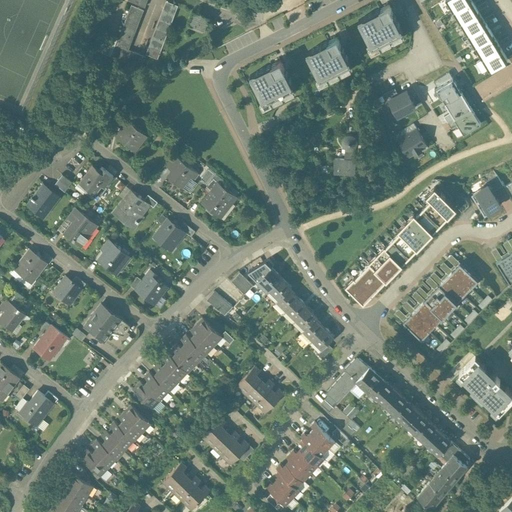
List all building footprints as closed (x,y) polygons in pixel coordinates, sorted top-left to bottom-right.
[(470,0),(447,0),(454,10),(470,0)] [(479,12),(472,0),(470,0),(454,10),(461,23),(479,12)] [(166,1),(146,54),(157,58),(178,5),(166,1)] [(389,3),(358,19),(372,46),(385,40),(403,31),(389,3)] [(131,6),(111,57),(141,69),(145,57),(128,50),(143,10),(131,6)] [(208,17),(193,12),(193,11),(188,24),(189,24),(189,23),(204,29),(204,30),(207,23),(208,23),(209,20),(208,20),(209,17),(208,17)] [(487,25),(479,12),(461,23),(469,35),(487,25)] [(494,37),(487,25),(469,35),(476,48),(494,37)] [(337,35),(307,51),(321,78),(351,63),(337,35)] [(502,50),(494,37),(476,48),(484,61),(502,50)] [(510,62),(502,50),(484,61),(491,73),(510,62)] [(281,59),(250,74),(264,102),(295,86),(281,59)] [(445,101),(462,91),(449,70),(434,79),(438,85),(435,87),(441,97),(442,96),(445,101)] [(420,106),(410,88),(392,98),(403,116),(420,106)] [(444,115),(448,121),(472,107),(462,91),(445,101),(451,111),(444,115)] [(472,107),(448,121),(451,127),(459,122),(465,131),(481,121),(472,107)] [(134,109),(121,117),(115,125),(115,126),(118,123),(124,128),(129,122),(130,122),(138,112),(134,109)] [(130,122),(129,122),(124,128),(117,138),(134,150),(131,148),(143,133),(146,135),(146,134),(130,122)] [(422,126),(401,139),(411,154),(431,142),(422,126)] [(344,142),(347,144),(353,145),(357,143),(358,140),(359,136),(358,132),(355,129),(350,128),(346,129),(343,133),(342,138),(344,142)] [(337,153),(336,166),(355,167),(356,155),(352,154),(353,145),(347,144),(346,154),(337,153)] [(173,154),(165,165),(166,164),(171,167),(178,157),(173,154)] [(198,172),(178,157),(171,167),(174,169),(168,177),(184,190),(185,189),(182,187),(195,171),(197,173),(198,172)] [(99,170),(92,165),(78,183),(94,195),(101,186),(103,188),(112,176),(101,168),(99,170)] [(503,185),(494,170),(483,176),(487,182),(471,192),(485,215),(502,205),(493,190),(503,185)] [(71,182),(62,175),(58,180),(68,187),(71,182)] [(213,178),(206,187),(211,190),(218,182),(213,178)] [(68,187),(58,180),(54,185),(64,192),(68,187)] [(237,196),(218,182),(211,190),(201,203),(220,217),(237,196)] [(59,196),(42,183),(32,197),(31,196),(30,198),(31,198),(26,205),(38,214),(42,217),(57,199),(59,196)] [(450,215),(458,207),(436,184),(428,192),(433,197),(450,215)] [(144,200),(131,190),(118,207),(134,220),(134,219),(147,203),(147,202),(144,200)] [(157,203),(147,195),(144,200),(147,202),(147,203),(153,208),(157,203)] [(443,222),(450,215),(433,197),(425,205),(443,222)] [(435,230),(443,222),(425,205),(418,213),(435,230)] [(134,220),(118,207),(112,214),(133,230),(139,222),(140,221),(137,219),(136,221),(134,219),(134,220)] [(75,208),(67,218),(72,221),(79,211),(75,208)] [(98,226),(79,211),(72,221),(63,233),(62,233),(82,248),(98,226)] [(427,238),(435,230),(418,213),(415,211),(407,218),(427,238)] [(179,227),(167,218),(167,219),(153,237),(153,236),(152,237),(170,251),(170,250),(178,239),(179,240),(184,232),(185,232),(179,227)] [(419,246),(427,238),(407,218),(399,226),(402,229),(419,246)] [(195,232),(183,223),(179,227),(185,232),(184,232),(190,237),(195,232)] [(411,254),(419,246),(402,229),(394,237),(411,254)] [(403,262),(411,254),(394,237),(386,245),(403,262)] [(108,239),(100,250),(105,253),(113,243),(108,239)] [(128,254),(113,243),(105,253),(99,261),(114,273),(128,254)] [(395,270),(403,262),(386,245),(377,253),(395,270)] [(40,256),(29,248),(23,255),(25,257),(14,270),(31,283),(46,262),(47,261),(40,256)] [(53,259),(43,251),(40,256),(47,261),(46,262),(49,264),(53,259)] [(386,279),(395,270),(377,253),(369,262),(386,279)] [(511,264),(507,256),(499,261),(511,281),(511,280),(511,264)] [(378,286),(386,279),(369,262),(367,260),(360,268),(378,286)] [(477,280),(460,263),(439,285),(457,301),(477,280)] [(282,276),(271,266),(256,282),(257,282),(259,279),(269,289),(267,292),(269,289),(282,276)] [(371,294),(378,286),(360,268),(352,275),(371,294)] [(142,281),(135,289),(154,303),(167,286),(160,280),(160,281),(156,278),(158,275),(150,270),(142,281)] [(240,272),(231,280),(236,285),(244,276),(240,272)] [(363,302),(371,294),(352,275),(345,283),(363,302)] [(72,281),(65,276),(53,292),(69,304),(81,288),(72,281)] [(85,283),(75,276),(72,281),(81,288),(85,283)] [(244,276),(236,285),(240,289),(249,280),(244,276)] [(282,276),(269,289),(279,298),(289,287),(290,288),(292,285),(282,276)] [(137,277),(130,286),(135,289),(142,281),(137,277)] [(249,280),(240,289),(245,293),(253,285),(249,280)] [(442,317),(457,301),(439,285),(425,300),(442,317)] [(289,287),(279,298),(277,300),(286,309),(299,296),(290,288),(289,287)] [(214,290),(206,300),(211,303),(219,294),(214,290)] [(219,294),(211,303),(216,307),(223,298),(219,294)] [(299,296),(286,309),(296,319),(308,305),(299,296)] [(5,298),(0,304),(0,308),(3,311),(10,302),(5,298)] [(223,298),(216,307),(220,311),(228,301),(223,298)] [(421,338),(442,317),(425,300),(404,321),(421,338)] [(228,301),(220,311),(225,314),(232,305),(228,301)] [(24,313),(10,302),(3,311),(0,314),(0,321),(11,330),(24,313)] [(101,303),(83,326),(103,340),(113,327),(122,335),(129,325),(120,318),(101,303)] [(318,315),(308,305),(296,319),(305,327),(305,328),(315,317),(316,317),(318,315)] [(221,334),(203,317),(195,324),(216,344),(223,336),(221,334)] [(315,317),(305,328),(305,327),(303,330),(312,339),(325,326),(316,317),(315,317)] [(50,325),(45,321),(38,330),(44,334),(50,325)] [(216,344),(195,324),(190,330),(194,333),(190,337),(206,353),(207,353),(216,344)] [(44,334),(33,347),(49,359),(48,358),(64,336),(66,337),(50,325),(44,334)] [(325,326),(312,339),(322,348),(329,340),(334,335),(325,326)] [(86,335),(76,328),(71,333),(82,341),(86,335)] [(234,338),(226,329),(221,334),(223,336),(230,342),(234,338)] [(206,353),(190,337),(186,333),(181,339),(185,342),(181,346),(197,362),(206,353)] [(322,348),(318,352),(323,357),(335,345),(329,340),(322,348)] [(197,362),(181,346),(177,343),(172,348),(176,352),(172,356),(188,371),(188,372),(197,362)] [(188,371),(172,356),(168,352),(163,357),(166,361),(162,365),(179,381),(188,371)] [(511,391),(475,355),(457,373),(496,410),(511,394),(511,391)] [(355,358),(345,369),(346,370),(326,392),(329,394),(338,402),(358,380),(357,380),(370,366),(359,357),(357,360),(355,358)] [(179,381),(162,365),(159,361),(154,367),(157,370),(154,374),(153,375),(169,390),(170,390),(179,381)] [(9,369),(1,362),(0,363),(0,396),(1,398),(17,376),(18,375),(9,369)] [(23,372),(13,364),(9,369),(18,375),(17,376),(19,378),(23,372)] [(255,365),(236,385),(246,395),(261,378),(257,374),(260,370),(255,365)] [(438,376),(441,368),(430,365),(428,373),(438,376)] [(384,379),(370,366),(357,380),(358,380),(372,393),(372,392),(384,379)] [(169,390),(153,375),(154,374),(149,370),(144,376),(148,379),(144,383),(144,384),(161,399),(169,390)] [(261,378),(246,395),(255,403),(271,387),(275,383),(269,378),(266,382),(261,378)] [(396,389),(384,378),(384,379),(372,392),(384,402),(396,389)] [(161,399),(144,384),(144,383),(140,380),(133,388),(153,407),(161,399)] [(23,383),(15,394),(21,398),(22,397),(29,387),(23,383)] [(271,387),(255,403),(265,413),(284,392),(279,387),(275,391),(271,387)] [(407,399),(396,389),(384,402),(395,413),(407,399)] [(44,395),(37,390),(28,402),(27,400),(27,401),(19,410),(19,411),(36,425),(53,403),(51,402),(52,401),(44,395)] [(57,398),(47,390),(44,395),(52,401),(51,402),(53,403),(57,398)] [(338,402),(329,394),(321,403),(330,410),(338,402)] [(21,398),(14,407),(19,410),(27,401),(22,397),(21,398)] [(418,410),(407,399),(395,413),(405,423),(418,410)] [(359,410),(351,402),(343,411),(351,418),(359,410)] [(151,422),(131,403),(124,411),(144,430),(151,422)] [(429,420),(418,410),(405,423),(416,433),(429,420)] [(144,430),(124,411),(119,416),(123,419),(119,423),(119,424),(135,439),(134,439),(135,440),(144,430)] [(220,418),(201,438),(211,447),(226,431),(222,426),(226,423),(220,418)] [(360,427),(351,418),(343,427),(352,435),(360,427)] [(135,439),(119,424),(119,423),(114,419),(109,425),(113,428),(109,432),(109,433),(126,448),(134,439),(135,439)] [(440,430),(429,420),(416,433),(427,443),(440,430)] [(335,440),(314,421),(311,425),(318,431),(312,439),(304,432),(300,436),(303,439),(304,438),(321,455),(321,454),(335,440)] [(348,437),(337,427),(333,432),(343,442),(348,437)] [(126,448),(109,433),(109,432),(106,429),(100,434),(104,438),(100,442),(116,457),(116,458),(126,448)] [(440,430),(427,443),(439,454),(441,451),(451,440),(440,430)] [(226,431),(211,447),(220,456),(236,440),(240,436),(234,431),(231,435),(226,431)] [(116,457),(100,442),(96,438),(91,443),(95,447),(91,451),(107,467),(116,458),(116,457)] [(321,455),(304,438),(303,439),(300,442),(307,449),(301,456),(293,449),(290,453),(310,472),(324,457),(321,454),(321,455)] [(236,440),(220,456),(230,465),(249,445),(244,440),(240,444),(236,440)] [(451,440),(441,451),(449,458),(441,467),(455,479),(468,463),(469,457),(451,440)] [(107,467),(91,451),(87,447),(80,456),(100,475),(107,467)] [(310,472),(290,453),(286,456),(294,463),(287,471),(280,464),(276,468),(279,470),(297,487),(297,486),(310,472)] [(181,463),(162,483),(172,493),(187,476),(183,472),(186,468),(181,463)] [(455,479),(441,467),(430,481),(444,492),(455,479)] [(93,485),(70,470),(64,479),(87,494),(93,485)] [(297,487),(279,470),(276,474),(283,481),(276,488),(269,481),(265,485),(286,504),(300,489),(297,486),(297,487)] [(369,480),(364,475),(360,479),(366,484),(369,480)] [(187,476),(172,493),(181,502),(197,485),(201,481),(195,476),(192,480),(187,476)] [(87,494),(64,479),(60,485),(64,487),(61,492),(80,505),(87,494)] [(444,492),(430,481),(418,494),(432,506),(444,492)] [(511,486),(509,483),(500,492),(504,496),(511,487),(511,486)] [(205,485),(201,489),(197,485),(181,502),(191,511),(210,490),(205,485)] [(350,488),(343,496),(347,500),(355,492),(350,488)] [(75,511),(80,505),(61,492),(57,489),(53,496),(57,498),(54,503),(54,504),(67,511),(75,511)] [(279,503),(270,495),(266,499),(275,507),(279,503)] [(511,511),(511,495),(508,500),(500,508),(504,511),(511,511)] [(67,511),(54,504),(54,503),(50,500),(46,507),(50,509),(48,511),(67,511)] [(135,502),(125,511),(137,511),(140,507),(135,502)] [(283,507),(279,503),(275,507),(279,511),(283,507)] [(336,503),(330,509),(332,511),(335,511),(341,507),(336,503)]
